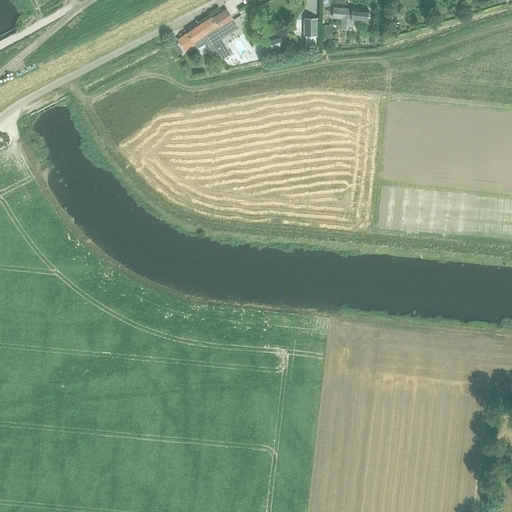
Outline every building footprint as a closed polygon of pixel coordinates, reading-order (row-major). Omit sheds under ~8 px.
[(333,18),(342,19),(341,29),(351,29),(352,19),(369,21),(370,11),(353,9),(352,10),(334,8),(333,18)] [(200,25),(218,53),(223,60),(231,55),(222,39),(224,38),(223,36),(237,28),(233,22),(235,20),(228,9),(213,18),(212,17),(200,25)] [(318,19),(305,19),(305,37),(310,37),(313,37),(317,37),(318,37),(318,19)] [(323,24),(323,39),(331,39),(331,24),(323,24)] [(188,33),(178,40),(185,50),(195,44),(198,49),(205,44),(213,56),(218,53),(200,25),(188,33)] [(282,38),(266,42),(268,50),(284,46),(282,38)] [(183,53),(177,45),(174,47),(180,55),(183,53)]
